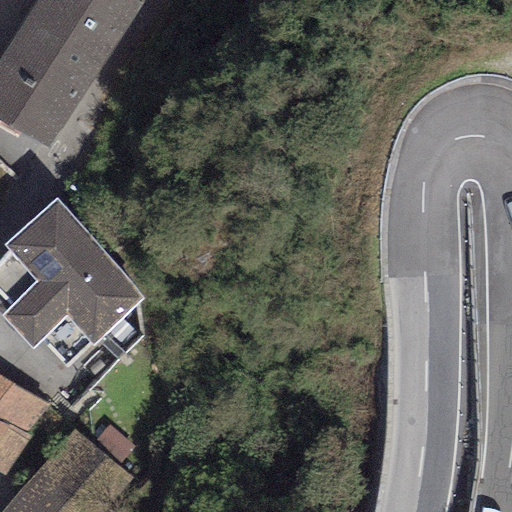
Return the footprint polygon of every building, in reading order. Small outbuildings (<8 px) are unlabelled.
[(137,13),(116,0),(40,0),(0,65),(0,125),(48,156),(137,13)] [(144,0),(116,0),(137,13),(144,0)] [(144,305),(54,209),(3,257),(9,263),(0,270),(0,299),(14,314),(1,325),(32,358),(42,349),(67,374),(89,353),(90,355),(144,305)] [(50,410),(0,378),(0,478),(4,481),(50,410)] [(105,511),(131,481),(74,435),(10,511),(105,511)]
